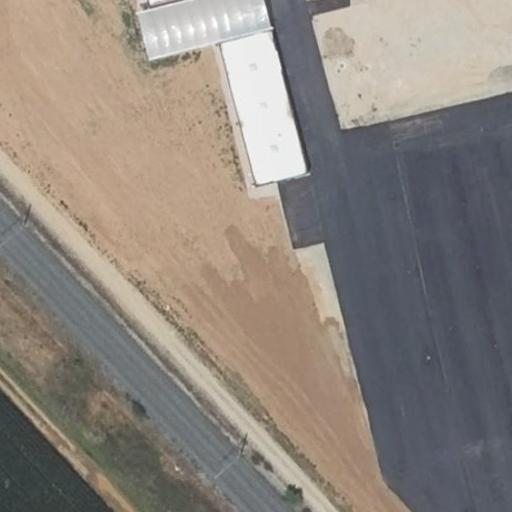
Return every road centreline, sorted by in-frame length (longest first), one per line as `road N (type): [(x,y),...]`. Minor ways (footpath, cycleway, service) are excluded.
road 1 (track): [(334,511),(0,161)]
road 2 (track): [(119,511),(0,384)]
